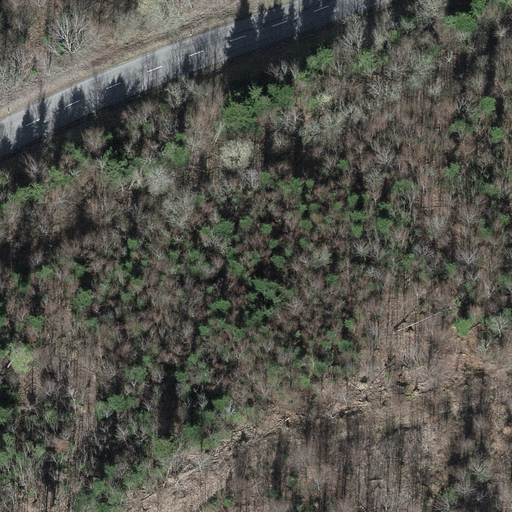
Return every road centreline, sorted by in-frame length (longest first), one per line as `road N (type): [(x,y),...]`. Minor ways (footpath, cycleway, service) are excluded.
road 1 (tertiary): [(341,0),(116,84),(0,139)]
road 2 (track): [(186,511),(239,467),(301,437),(511,387)]
